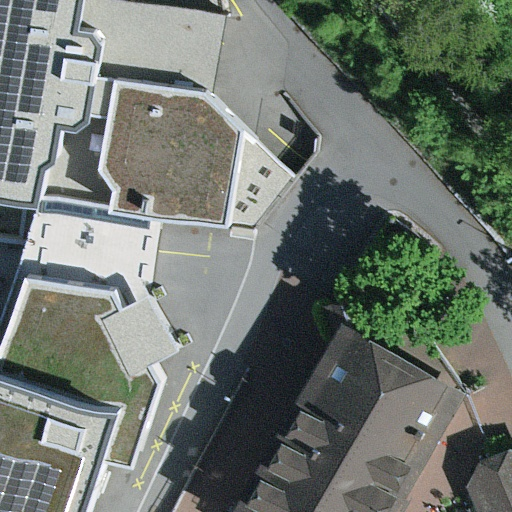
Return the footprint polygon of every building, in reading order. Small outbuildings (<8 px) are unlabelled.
[(0,0),(0,178),(22,183),(182,211),(226,219),(243,121),(204,80),(216,14),(136,0),(108,0),(104,24),(62,17),(64,0),(0,0)] [(293,173),(243,121),(226,219),(255,229),(293,173)] [(0,511),(78,511),(98,448),(123,456),(157,371),(147,353),(173,343),(152,306),(171,262),(182,211),(22,183),(0,262),(0,511)] [(390,511),(462,388),(333,314),(219,511),(390,511)] [(511,511),(511,442),(476,455),(466,484),(476,511),(511,511)]
